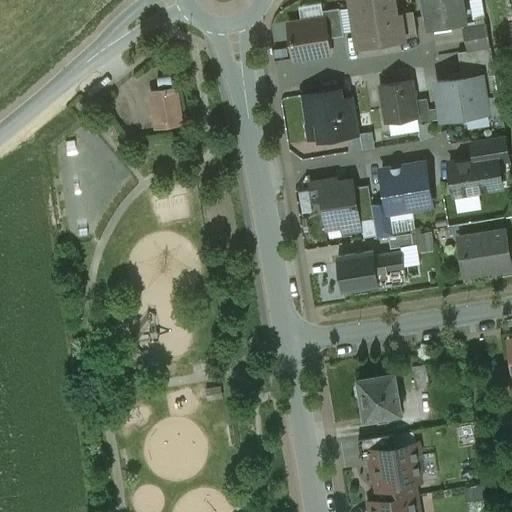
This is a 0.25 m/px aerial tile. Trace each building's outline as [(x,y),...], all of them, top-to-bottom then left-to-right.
[(350,0),(358,45),(405,38),(405,36),(402,14),(400,14),(394,15),(391,0),(350,0)] [(462,0),(423,0),(428,28),(466,22),(462,0)] [(339,8),(323,10),(324,18),(325,18),(328,38),(344,35),(339,8)] [(414,10),(400,13),(400,14),(402,14),(405,36),(417,34),(414,10)] [(324,18),(289,24),(294,58),(330,52),(328,38),(325,18),(324,18)] [(486,23),(463,27),(468,50),(490,47),(486,23)] [(468,50),(458,52),(463,77),(482,74),(482,76),(495,74),(491,47),(490,47),(468,50)] [(463,77),(437,81),(443,118),(457,115),(467,122),(474,113),(487,110),(482,76),(482,74),(463,77)] [(412,79),(380,85),(386,121),(417,116),(418,116),(416,100),(412,79)] [(176,88),(163,90),(164,97),(153,99),(157,126),(181,123),(176,88)] [(340,88),(306,94),(310,121),(316,120),(318,135),(331,133),(331,137),(347,135),(341,99),(340,88)] [(354,97),(341,99),(347,135),(360,133),(354,97)] [(427,98),(416,100),(418,116),(417,116),(419,124),(431,121),(427,98)] [(376,133),(351,135),(352,149),(377,147),(376,133)] [(506,134),(471,140),(475,158),(497,155),(499,162),(511,160),(506,134)] [(475,158),(449,162),(455,195),(502,187),(499,162),(497,155),(475,158)] [(425,162),(382,169),(387,202),(389,212),(390,212),(432,205),(425,162)] [(334,177),(332,177),(330,177),(329,178),(328,178),(327,180),(326,182),(310,184),(313,203),(323,202),(327,226),(360,220),(354,188),(340,190),(338,181),(337,179),(336,178),(334,177)] [(368,185),(354,188),(360,220),(373,218),(377,238),(372,204),(368,185)] [(387,202),(372,204),(377,238),(389,236),(394,235),(390,212),(389,212),(387,202)] [(505,229),(459,237),(465,274),(511,267),(505,229)] [(394,235),(389,236),(391,248),(414,245),(412,232),(394,235)] [(373,250),(339,256),(344,289),(378,284),(378,280),(405,276),(402,251),(374,255),(373,250)] [(396,372),(360,378),(360,381),(357,384),(358,394),(363,396),(366,417),(401,411),(396,372)] [(394,434),(358,439),(361,453),(372,451),(372,450),(396,446),(394,434)] [(396,446),(372,450),(372,451),(374,460),(370,461),(371,467),(375,466),(380,500),(370,502),(371,502),(415,495),(412,481),(422,480),(416,443),(396,446)] [(415,495),(371,502),(372,511),(417,511),(415,495)]
